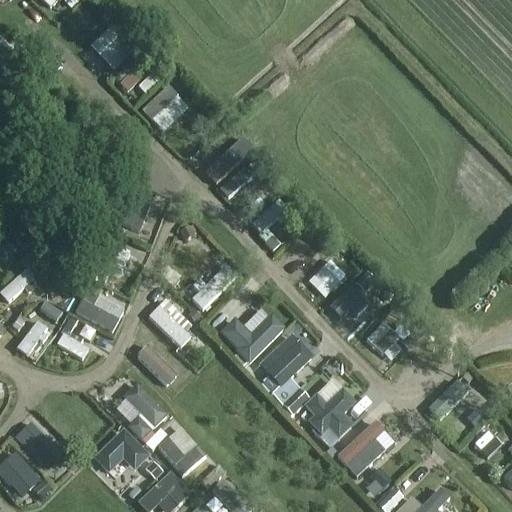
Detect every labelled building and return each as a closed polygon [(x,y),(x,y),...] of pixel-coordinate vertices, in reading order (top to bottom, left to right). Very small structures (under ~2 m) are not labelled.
[(76,7),(60,19),(72,36),(88,24),(76,7)] [(111,27),(87,51),(105,69),(129,46),(111,27)] [(151,117),(168,93),(158,86),(141,111),(151,117)] [(209,125),(197,119),(191,131),(203,136),(209,125)] [(264,193),(255,201),(262,207),(270,199),(264,193)] [(143,224),(150,205),(127,197),(120,216),(143,224)] [(179,235),(184,243),(193,238),(189,230),(179,235)] [(120,278),(129,251),(106,243),(96,271),(120,278)] [(219,268),(186,303),(196,313),(230,278),(219,268)] [(0,296),(0,315),(32,287),(22,277),(0,296)] [(361,279),(353,287),(366,300),(374,292),(361,279)] [(80,296),(88,300),(94,290),(87,285),(80,296)] [(78,301),(72,312),(103,330),(109,319),(78,301)] [(319,313),(327,323),(339,315),(331,304),(319,313)] [(154,308),(143,319),(175,352),(186,341),(154,308)] [(190,309),(183,316),(193,324),(199,318),(190,309)] [(235,355),(250,369),(287,331),(272,317),(252,338),(235,322),(220,338),(237,353),(235,355)] [(69,321),(64,330),(71,334),(76,325),(69,321)] [(28,323),(18,354),(34,359),(44,328),(28,323)] [(61,330),(52,347),(84,365),(94,348),(61,330)] [(149,364),(162,349),(143,334),(131,350),(149,364)] [(413,335),(402,347),(408,352),(419,341),(413,335)] [(192,346),(186,357),(198,363),(204,352),(192,346)] [(172,383),(182,374),(174,364),(164,373),(172,383)] [(257,364),(248,374),(257,384),(267,373),(257,364)] [(271,398),(282,409),(299,392),(289,382),(280,391),(279,389),(271,398)] [(124,401),(154,433),(169,419),(138,388),(124,401)] [(309,402),(299,392),(282,409),(292,419),(309,402)] [(345,418),(357,407),(342,392),(326,407),(316,397),(304,410),(314,420),(308,426),(322,440),(329,433),(340,444),(355,428),(345,418)] [(55,420),(75,440),(91,425),(70,404),(55,420)] [(482,409),(472,419),(479,426),(489,416),(482,409)] [(63,432),(52,421),(47,427),(57,438),(63,432)] [(128,432),(141,446),(152,436),(139,421),(128,432)] [(375,426),(337,460),(356,482),(385,455),(374,444),(384,435),(375,426)] [(27,429),(15,440),(42,469),(53,458),(27,429)] [(95,463),(109,477),(124,463),(134,474),(148,460),(124,435),(95,463)] [(183,461),(168,442),(158,451),(173,469),(172,471),(181,481),(204,461),(195,451),(183,461)] [(75,460),(65,450),(56,459),(65,469),(75,460)] [(410,481),(440,461),(433,450),(403,471),(410,481)] [(153,466),(145,473),(154,482),(162,475),(153,466)] [(390,485),(377,470),(368,478),(381,493),(390,485)] [(138,508),(142,511),(154,511),(168,500),(169,500),(178,511),(192,498),(171,476),(138,508)] [(51,492),(44,483),(32,493),(40,502),(51,492)] [(440,511),(448,503),(438,494),(420,511),(440,511)] [(390,511),(398,505),(391,498),(380,509),(378,507),(375,509),(377,511),(390,511)]
